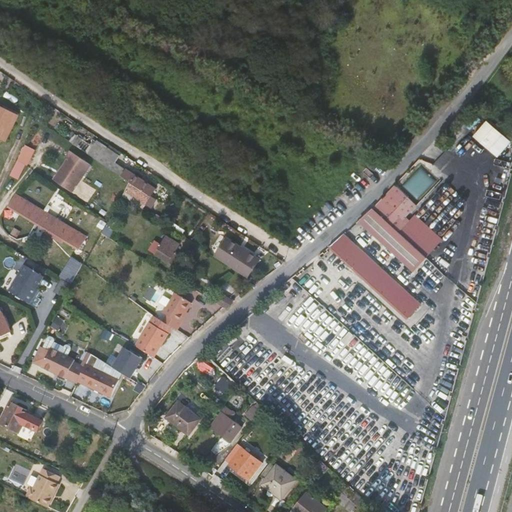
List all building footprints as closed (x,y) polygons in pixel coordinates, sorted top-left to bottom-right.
[(0,104),(0,138),(7,142),(20,114),(0,104)] [(498,157),(511,141),(511,140),(488,119),(474,135),(498,157)] [(98,161),(103,154),(97,149),(77,135),(72,143),(98,161)] [(97,149),(103,154),(116,162),(120,156),(108,147),(101,142),(97,149)] [(25,146),(19,160),(26,163),(28,164),(35,151),(25,146)] [(91,162),(70,150),(66,157),(68,158),(55,179),(74,191),(91,162)] [(98,161),(122,177),(127,170),(116,162),(103,154),(98,161)] [(375,204),(398,225),(403,220),(411,211),(445,174),(423,154),(395,184),(395,191),(388,191),(375,204)] [(26,163),(19,160),(12,174),(19,178),(26,163)] [(122,177),(130,182),(151,196),(155,189),(147,184),(141,179),(127,170),(122,177)] [(151,196),(130,182),(125,191),(145,204),(150,208),(155,200),(151,196)] [(15,194),(8,205),(80,249),(87,238),(15,194)] [(401,233),(371,204),(360,215),(408,260),(418,249),(405,236),(401,233)] [(411,211),(403,220),(416,232),(424,224),(411,211)] [(424,224),(416,232),(420,236),(428,228),(424,224)] [(331,247),(407,317),(420,306),(343,235),(331,247)] [(157,243),(152,251),(173,264),(177,256),(174,253),(179,244),(166,236),(160,245),(157,243)] [(225,246),(217,258),(248,279),(256,266),(259,261),(228,240),(225,246)] [(44,278),(25,267),(10,293),(28,304),(31,303),(34,299),(33,296),(44,278)] [(277,291),(281,295),(290,288),(287,283),(277,291)] [(191,284),(184,292),(210,314),(217,306),(191,284)] [(162,321),(172,327),(176,330),(181,323),(180,322),(191,303),(174,293),(162,312),(166,314),(162,321)] [(222,293),(217,301),(229,309),(234,300),(222,293)] [(0,336),(10,332),(0,311),(0,336)] [(153,316),(135,347),(153,358),(172,327),(162,321),(153,316)] [(55,319),(51,328),(57,331),(56,333),(60,335),(65,325),(55,319)] [(53,344),(49,351),(65,358),(70,349),(65,346),(63,347),(62,349),(53,344)] [(47,356),(41,369),(76,386),(84,370),(72,365),(73,362),(65,358),(49,351),(47,356)] [(47,356),(41,354),(34,369),(39,372),(41,369),(47,356)] [(93,370),(85,387),(111,399),(119,383),(93,370)] [(226,393),(233,383),(224,376),(216,386),(226,393)] [(180,402),(169,417),(191,435),(203,420),(180,402)] [(11,404),(1,424),(19,434),(23,426),(35,432),(41,422),(22,411),(18,410),(19,407),(11,404)] [(255,426),(265,414),(256,407),(246,419),(255,426)] [(223,414),(212,428),(224,437),(225,435),(234,441),(243,428),(232,420),(235,415),(227,408),(223,414)] [(425,435),(437,438),(441,425),(429,421),(425,435)] [(293,438),(287,444),(297,453),(302,447),(293,438)] [(241,444),(246,448),(250,443),(245,439),(241,444)] [(241,444),(228,461),(232,463),(230,465),(249,480),(265,461),(246,448),(241,444)] [(329,469),(321,460),(312,471),(321,478),(329,469)] [(24,485),(31,470),(17,463),(9,478),(24,485)] [(276,468),(271,464),(263,476),(267,479),(276,468)] [(277,465),(276,468),(267,479),(263,485),(271,491),(273,488),(284,496),(296,479),(277,465)] [(25,496),(48,506),(58,485),(55,484),(58,477),(41,469),(31,489),(29,488),(25,496)] [(351,511),(362,498),(348,486),(337,500),(350,511),(351,511)] [(281,501),(284,496),(273,488),(271,491),(269,493),(281,501)] [(308,493),(293,511),(326,511),(328,509),(308,493)]
